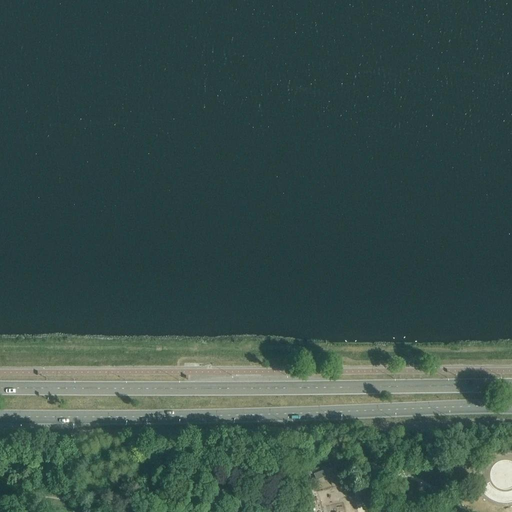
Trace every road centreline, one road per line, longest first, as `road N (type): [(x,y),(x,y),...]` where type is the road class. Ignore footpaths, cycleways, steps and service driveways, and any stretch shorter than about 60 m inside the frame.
road 1 (secondary): [(0,416),(511,405)]
road 2 (secondary): [(511,385),(0,389)]
